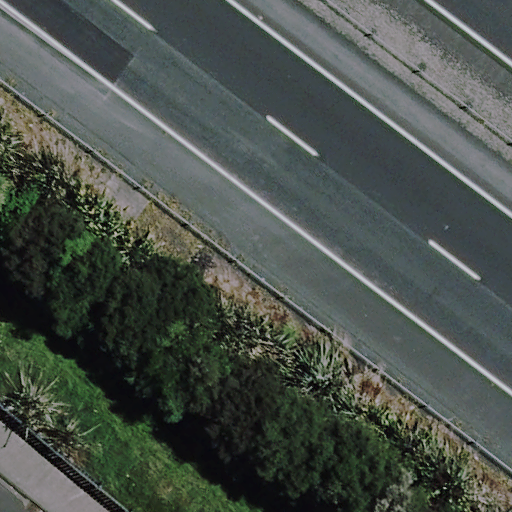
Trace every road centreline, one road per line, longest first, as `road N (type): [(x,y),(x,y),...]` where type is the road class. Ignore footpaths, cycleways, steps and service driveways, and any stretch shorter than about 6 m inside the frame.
road 1 (motorway): [(511,365),(26,0)]
road 2 (motorway): [(342,0),(511,125)]
